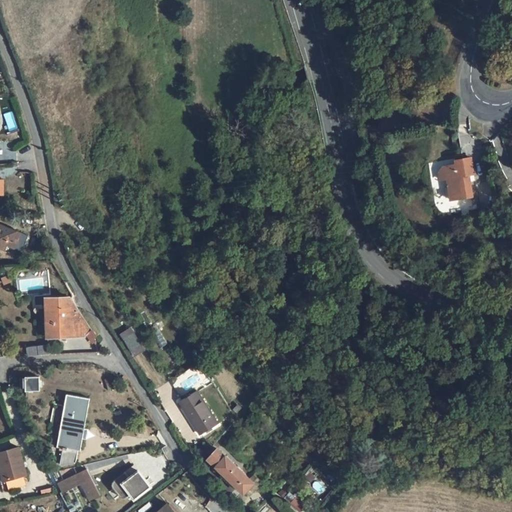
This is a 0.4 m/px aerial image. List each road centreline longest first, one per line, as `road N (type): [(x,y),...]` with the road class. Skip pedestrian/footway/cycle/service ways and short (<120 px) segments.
road 1 (residential): [(225,511),(185,473),(62,264),(34,128),(0,40)]
road 2 (secondary): [(511,317),(425,294),(392,276),(367,248),(344,193),(299,0)]
road 3 (residential): [(491,0),(475,90),(502,98),(511,88)]
road 4 (unknown): [(0,371),(42,488)]
